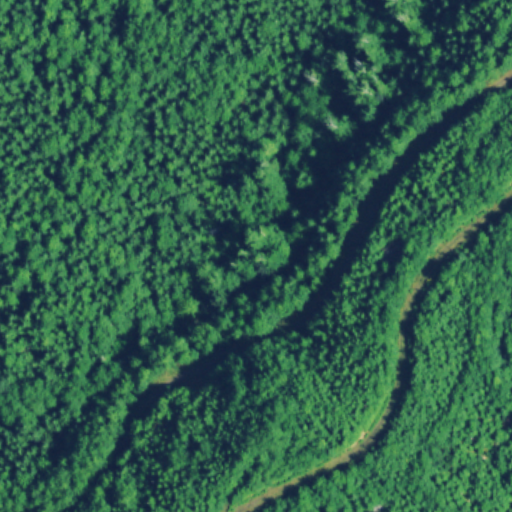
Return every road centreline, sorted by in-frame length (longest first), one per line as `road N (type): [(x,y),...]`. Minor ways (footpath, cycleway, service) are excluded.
road 1 (track): [(511,76),(424,143),(317,303),(268,340),(150,393),(64,511)]
road 2 (track): [(240,511),(341,465),(376,432),(394,401),(414,292),(430,267),(511,200)]
